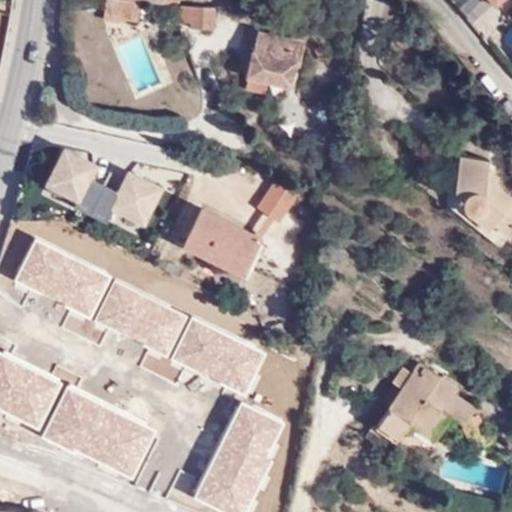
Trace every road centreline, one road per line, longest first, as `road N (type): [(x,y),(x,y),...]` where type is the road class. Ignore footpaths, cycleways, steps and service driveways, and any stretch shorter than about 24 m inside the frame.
road 1 (residential): [(0,167),(35,0)]
road 2 (residential): [(511,91),(431,0)]
